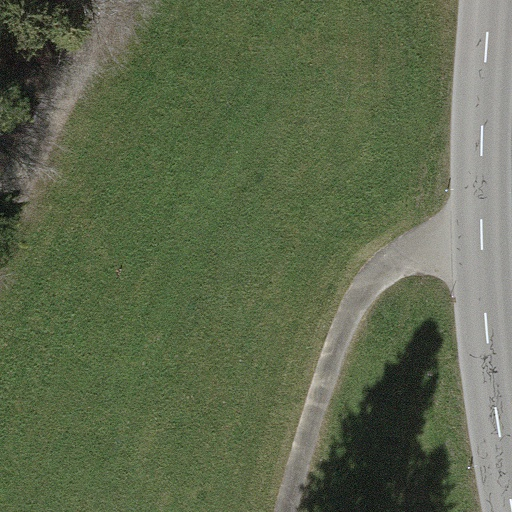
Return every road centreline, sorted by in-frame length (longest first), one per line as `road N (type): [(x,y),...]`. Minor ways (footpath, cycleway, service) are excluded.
road 1 (tertiary): [(511,466),(481,238),(490,0)]
road 2 (track): [(0,249),(119,0)]
